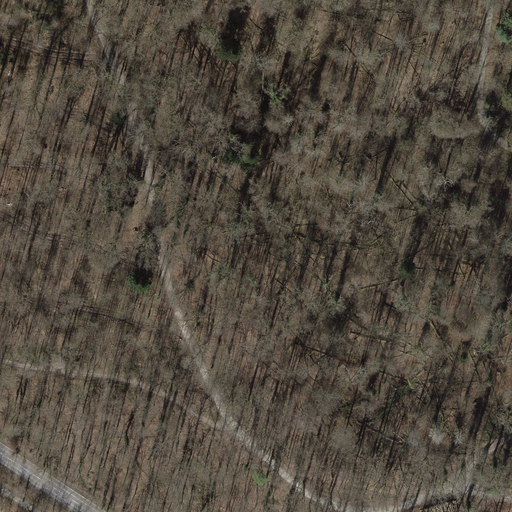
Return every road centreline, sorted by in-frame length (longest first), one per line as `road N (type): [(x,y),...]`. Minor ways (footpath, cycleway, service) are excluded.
road 1 (track): [(88,0),(142,149),(182,334),(246,440)]
road 2 (track): [(491,0),(479,113),(511,151)]
